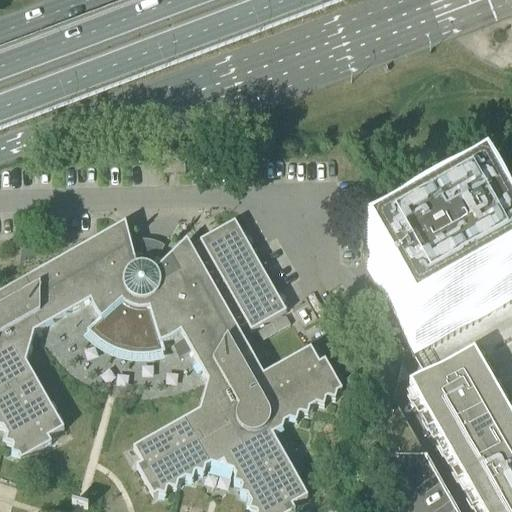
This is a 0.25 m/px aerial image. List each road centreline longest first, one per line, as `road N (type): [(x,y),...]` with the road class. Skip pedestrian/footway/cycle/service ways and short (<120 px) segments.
road 1 (secondary): [(0,153),(463,0)]
road 2 (residential): [(0,202),(231,195),(276,210),(319,269)]
road 3 (secondary): [(0,106),(278,0)]
road 4 (secondary): [(166,0),(0,64)]
